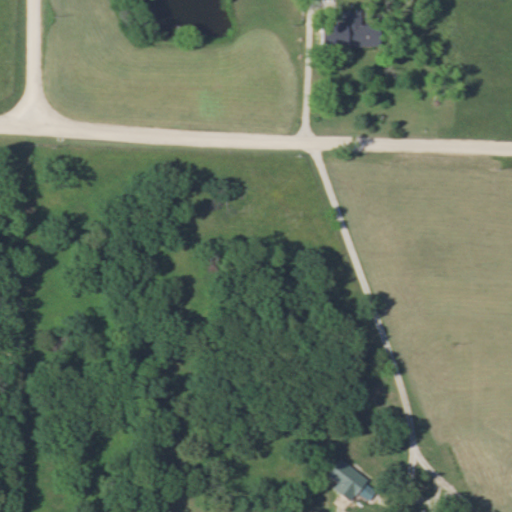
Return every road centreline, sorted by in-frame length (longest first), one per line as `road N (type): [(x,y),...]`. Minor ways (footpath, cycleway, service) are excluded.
road 1 (residential): [(511,147),(0,121)]
road 2 (residential): [(38,123),(40,0)]
